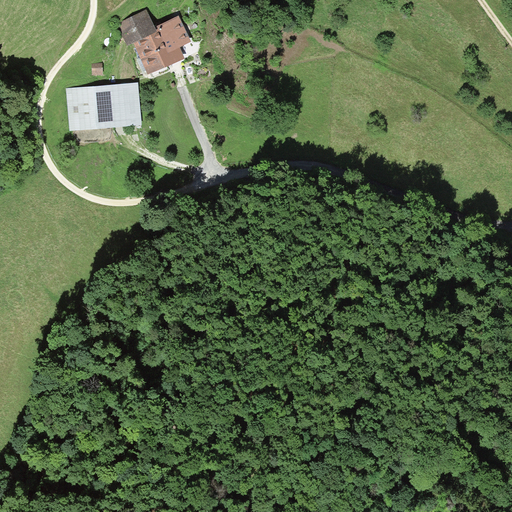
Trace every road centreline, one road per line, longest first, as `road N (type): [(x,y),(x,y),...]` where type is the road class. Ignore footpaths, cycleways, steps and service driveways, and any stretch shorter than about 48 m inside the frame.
road 1 (track): [(94,0),(86,33),(46,83),(38,126),(52,168),(88,197),(129,203),(303,166),(414,210),(511,226)]
road 2 (track): [(0,494),(148,432),(241,421),(289,441),(329,511)]
